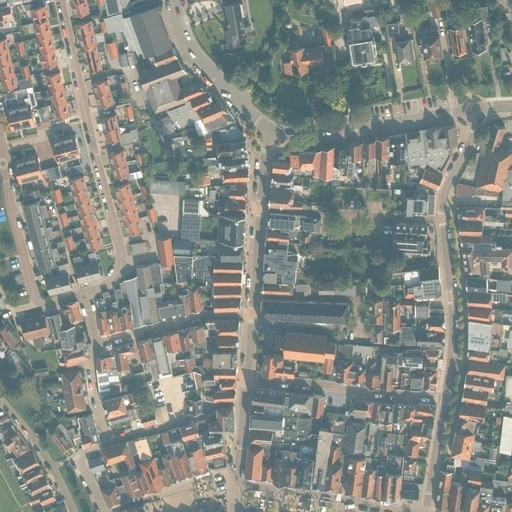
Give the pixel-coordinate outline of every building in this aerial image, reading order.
[(90,12),(87,0),(72,4),(75,16),(90,12)] [(104,0),(108,16),(104,17),(109,31),(120,28),(128,50),(134,48),(134,50),(137,49),(138,51),(143,49),(145,55),(172,46),(158,7),(163,5),(163,3),(157,5),(155,0),(104,0)] [(407,0),(396,0),(398,11),(408,10),(407,0)] [(432,0),(433,12),(444,12),(443,0),(432,0)] [(251,31),(250,26),(243,27),(239,3),(226,5),(229,22),(228,22),(228,24),(229,23),(230,29),(226,30),(229,48),(240,46),(238,33),(251,31)] [(30,9),(31,15),(33,15),(35,23),(48,20),(45,5),(30,9)] [(474,9),(476,20),(467,22),(471,43),(472,43),(473,50),(484,49),(484,44),(485,44),(482,22),(489,20),(487,7),(474,9)] [(12,15),(10,10),(3,12),(2,11),(0,11),(0,25),(5,24),(4,17),(12,15)] [(370,25),(375,25),(378,21),(377,17),(373,15),(356,18),(357,24),(346,26),(351,52),(352,61),(355,64),(374,61),(377,56),(373,36),(372,37),(370,25)] [(38,38),(52,35),(48,20),(35,23),(38,38)] [(77,23),(79,36),(94,32),(91,20),(77,23)] [(389,37),(395,36),(396,42),(395,42),(398,61),(413,59),(411,40),(409,40),(406,41),(404,33),(400,34),(398,22),(387,24),(389,37)] [(322,27),(325,45),(333,44),(330,26),(322,27)] [(450,29),(453,53),(466,51),(462,27),(450,29)] [(424,51),(425,57),(442,55),(439,34),(438,29),(430,30),(430,29),(422,30),(423,36),(422,36),(423,43),(419,44),(421,51),(424,51)] [(79,36),(82,47),(97,44),(94,32),(79,36)] [(55,49),(52,35),(38,38),(41,52),(55,49)] [(0,52),(9,50),(6,38),(0,39),(0,52)] [(110,58),(118,56),(115,40),(107,42),(110,58)] [(266,41),(263,49),(268,51),(271,43),(266,41)] [(82,47),(85,59),(99,56),(97,44),(82,47)] [(178,57),(172,46),(150,55),(153,65),(147,67),(149,72),(159,68),(158,64),(178,57)] [(314,49),(305,50),(304,46),(290,49),(292,62),(283,63),(285,74),(293,73),(308,71),(307,65),(324,62),(321,46),(314,47),(314,49)] [(43,61),(41,61),(43,67),(58,64),(55,49),(41,52),(43,61)] [(9,50),(0,52),(0,64),(12,62),(9,50)] [(119,54),(122,66),(137,63),(134,51),(119,54)] [(87,71),(102,68),(99,56),(85,59),(87,71)] [(182,91),(181,91),(175,75),(187,71),(178,58),(178,57),(158,64),(159,68),(149,72),(147,67),(139,71),(155,113),(185,101),(186,101),(182,91)] [(12,62),(0,64),(0,77),(14,74),(12,62)] [(24,79),(19,80),(21,89),(26,88),(32,86),(32,87),(32,86),(29,71),(23,72),(24,79)] [(34,83),(42,81),(40,72),(32,73),(34,83)] [(44,75),(46,82),(48,81),(49,90),(63,86),(60,72),(44,75)] [(14,74),(0,77),(0,78),(3,90),(17,86),(14,74)] [(96,95),(111,91),(108,79),(93,82),(96,95)] [(182,91),(186,101),(209,92),(208,91),(198,82),(181,89),(182,91)] [(32,86),(26,88),(29,99),(35,98),(32,87),(32,86)] [(53,104),(66,101),(63,86),(49,90),(53,104)] [(4,99),(16,97),(15,90),(3,93),(4,99)] [(113,103),(111,91),(96,95),(99,107),(113,103)] [(186,103),(168,110),(172,121),(176,119),(185,116),(188,124),(196,121),(196,120),(193,112),(214,103),(209,92),(186,101),(185,101),(186,103)] [(117,108),(130,105),(129,98),(115,101),(117,108)] [(55,113),(53,113),(54,119),(70,116),(66,101),(53,104),(55,113)] [(196,120),(196,121),(188,124),(185,116),(176,119),(179,127),(180,127),(182,131),(192,128),(196,127),(199,134),(214,130),(235,121),(219,101),(214,103),(193,112),(196,120)] [(30,103),(19,106),(24,128),(35,125),(30,103)] [(46,105),(40,107),(43,121),(50,119),(46,105)] [(131,105),(125,107),(127,119),(134,118),(131,105)] [(24,128),(19,106),(7,109),(12,131),(24,128)] [(119,127),(116,115),(101,118),(104,130),(119,127)] [(166,135),(175,131),(171,122),(168,115),(159,119),(166,135)] [(220,129),(224,142),(236,141),(241,139),(240,135),(241,133),(240,129),(238,128),(237,124),(231,126),(232,128),(227,129),(227,128),(220,129)] [(441,127),(443,147),(452,146),(458,145),(456,125),(441,127)] [(483,154),(476,185),(458,182),(456,187),(456,193),(502,195),(501,207),(511,207),(511,150),(500,148),(505,128),(493,125),(486,145),(482,145),(480,153),(483,154)] [(104,130),(107,142),(119,139),(121,145),(139,141),(136,129),(130,130),(130,132),(120,134),(119,127),(104,130)] [(196,127),(192,128),(182,131),(181,132),(184,140),(199,135),(199,134),(196,127)] [(427,149),(443,147),(441,127),(428,129),(429,131),(424,131),(427,149)] [(211,131),(199,134),(201,139),(212,136),(211,131)] [(425,149),(427,149),(424,131),(407,134),(406,135),(407,150),(405,150),(405,163),(409,162),(409,165),(427,163),(425,149)] [(406,134),(390,136),(389,162),(404,162),(406,134)] [(75,135),(63,138),(69,160),(81,157),(75,135)] [(390,137),(376,138),(376,141),(376,146),(375,173),(375,186),(382,186),(382,174),(379,174),(379,157),(389,157),(390,137)] [(58,163),(69,160),(63,138),(52,141),(58,163)] [(204,153),(204,159),(219,158),(219,156),(248,153),(246,139),(241,139),(236,141),(224,142),(217,142),(218,151),(204,153)] [(202,141),(202,150),(212,149),(211,140),(202,141)] [(367,172),(368,172),(369,172),(375,173),(376,146),(376,141),(363,141),(363,157),(368,157),(368,162),(367,162),(367,163),(366,164),(367,170),(367,171),(367,172)] [(354,159),(361,159),(361,144),(349,143),(348,159),(347,171),(347,178),(350,178),(349,187),(353,187),(353,178),(354,171),(354,159)] [(449,155),(452,155),(452,146),(427,149),(425,149),(427,163),(427,165),(443,173),(446,168),(446,161),(450,160),(449,155)] [(166,161),(173,160),(170,147),(163,149),(166,161)] [(322,149),(320,175),(320,176),(333,177),(334,147),(322,149)] [(339,178),(340,165),(346,165),(347,147),(334,147),(333,177),(339,178)] [(313,175),(320,175),(322,149),(316,152),(314,166),(313,175)] [(127,162),(124,150),(109,153),(112,165),(127,162)] [(290,173),(300,173),(300,167),(314,166),(316,152),(316,151),(299,153),(291,154),(293,160),(290,173)] [(208,166),(209,170),(249,166),(248,153),(219,156),(219,158),(219,164),(208,166)] [(38,155),(26,158),(32,180),(43,177),(38,155)] [(20,183),(32,180),(26,158),(14,161),(20,183)] [(292,160),(274,159),(273,172),(289,173),(292,160)] [(142,177),(141,171),(129,173),(127,162),(112,165),(115,178),(120,177),(121,181),(142,177)] [(80,164),(69,167),(71,173),(82,170),(80,164)] [(58,165),(47,168),(50,179),(61,176),(58,165)] [(422,171),(425,172),(420,182),(437,189),(442,176),(420,166),(417,165),(415,171),(421,173),(422,171)] [(222,169),(223,177),(223,181),(248,180),(249,167),(222,169)] [(271,185),(293,187),(293,189),(294,189),(300,190),(300,185),(293,184),(294,174),(289,173),(273,172),(271,185)] [(65,188),(66,193),(73,192),(73,191),(87,187),(84,175),(69,179),(71,186),(65,188)] [(208,175),(200,176),(200,183),(200,184),(210,183),(210,175),(208,175)] [(303,178),(302,185),(310,186),(311,178),(303,178)] [(185,193),(185,185),(185,182),(146,179),(149,191),(185,193)] [(118,198),(133,194),(129,182),(115,186),(118,198)] [(235,186),(230,186),(229,199),(246,199),(248,182),(235,182),(235,186)] [(429,186),(416,184),(415,190),(428,192),(429,186)] [(73,191),(73,192),(76,203),(90,199),(87,187),(73,191)] [(297,201),(297,200),(293,200),(294,189),(293,189),(271,187),(269,206),(292,207),(292,208),(311,209),(311,207),(302,201),(297,201)] [(407,190),(405,212),(427,213),(434,214),(435,195),(416,194),(416,190),(407,190)] [(35,191),(24,194),(25,200),(36,197),(35,191)] [(63,201),(61,194),(54,196),(56,202),(63,201)] [(118,198),(121,210),(136,206),(133,194),(118,198)] [(182,211),(183,211),(182,212),(200,214),(209,214),(209,212),(203,206),(204,200),(183,198),(182,211)] [(76,203),(79,214),(94,210),(90,199),(76,203)] [(225,214),(225,213),(235,213),(235,215),(246,215),(246,200),(226,200),(226,207),(218,206),(218,214),(225,214)] [(39,206),(38,201),(23,205),(26,216),(47,210),(46,205),(39,206)] [(67,218),(64,206),(57,208),(60,220),(67,218)] [(121,210),(124,222),(139,218),(136,206),(121,210)] [(484,221),(484,216),(484,207),(458,207),(459,220),(484,221)] [(54,208),(47,210),(49,216),(56,215),(54,208)] [(29,227),(44,223),(42,218),(49,216),(47,210),(26,216),(29,227)] [(94,210),(79,214),(82,226),(97,222),(94,210)] [(246,215),(235,215),(220,214),(219,239),(199,238),(200,214),(182,212),(181,237),(192,238),(191,243),(218,243),(218,245),(222,245),(222,244),(244,244),(246,215)] [(272,228),(294,229),(318,231),(319,231),(321,217),(309,217),(269,213),(267,227),(272,228)] [(62,226),(69,224),(67,218),(60,220),(62,226)] [(128,234),(142,230),(139,218),(124,222),(128,234)] [(503,221),(484,221),(459,220),(460,233),(482,234),(483,224),(503,225),(503,221)] [(97,222),(82,226),(86,238),(100,234),(97,222)] [(32,237),(53,232),(51,226),(45,228),(44,223),(29,227),(32,237)] [(428,226),(394,224),(392,248),(394,250),(430,252),(430,240),(425,240),(426,235),(427,236),(428,226)] [(288,242),(288,235),(292,236),(295,236),(295,234),(301,234),(300,238),(318,238),(318,231),(294,229),(272,228),(267,227),(266,241),(285,242),(288,242)] [(49,244),(48,239),(54,237),(53,232),(32,237),(35,248),(49,244)] [(472,247),(472,245),(502,247),(502,244),(496,244),(496,241),(491,241),(491,235),(482,234),(460,233),(462,244),(462,247),(472,247)] [(89,250),(103,246),(100,234),(86,238),(89,250)] [(160,252),(173,249),(171,236),(158,239),(160,252)] [(190,254),(191,240),(175,239),(174,253),(190,254)] [(282,278),(287,278),(287,283),(293,284),(293,283),(310,283),(310,279),(308,279),(300,268),(296,267),(297,254),(291,254),(291,252),(287,251),(288,242),(285,242),(266,241),(264,269),(277,270),(283,270),(282,278)] [(131,245),(133,255),(145,253),(144,243),(131,245)] [(49,244),(35,248),(37,259),(58,254),(56,248),(50,249),(49,244)] [(194,255),(194,260),(193,277),(204,277),(204,274),(204,271),(238,272),(243,272),(244,244),(222,244),(222,245),(222,249),(220,249),(220,256),(215,256),(194,255)] [(465,273),(479,274),(489,273),(487,258),(502,259),(502,266),(511,266),(511,247),(502,247),(472,245),(472,247),(462,247),(465,273)] [(160,252),(162,265),(175,263),(173,249),(160,252)] [(91,264),(87,265),(90,279),(102,276),(98,262),(96,253),(95,252),(93,253),(88,254),(91,264)] [(58,254),(37,259),(40,270),(43,269),(50,268),(55,266),(54,261),(59,260),(58,254)] [(174,254),(178,281),(192,279),(193,255),(174,254)] [(74,258),(76,267),(79,282),(90,279),(87,265),(83,266),(80,256),(74,258)] [(153,281),(159,280),(162,279),(160,263),(150,264),(152,281),(153,281)] [(66,264),(58,266),(61,275),(57,276),(61,291),(72,288),(66,264)] [(153,281),(152,281),(150,264),(137,266),(139,276),(140,287),(153,285),(153,281)] [(412,266),(392,268),(393,276),(403,275),(405,297),(415,297),(441,294),(440,282),(439,267),(415,269),(415,272),(413,272),(413,270),(412,266)] [(50,294),(61,291),(57,276),(53,277),(50,268),(43,269),(46,279),(50,294)] [(276,278),(277,270),(264,269),(264,282),(280,283),(281,278),(276,278)] [(287,283),(287,278),(282,278),(283,270),(277,270),(276,278),(281,278),(280,283),(287,283)] [(214,285),(242,284),(243,272),(238,272),(204,271),(204,274),(209,275),(209,276),(207,276),(207,285),(214,285)] [(489,273),(479,274),(465,273),(467,288),(488,289),(487,279),(490,278),(489,275),(490,275),(490,273),(489,273)] [(146,323),(140,287),(139,276),(124,281),(131,304),(134,326),(146,323)] [(162,319),(159,297),(161,296),(160,284),(159,280),(153,281),(153,285),(158,317),(159,317),(159,319),(162,319)] [(496,290),(503,290),(510,291),(511,280),(497,280),(496,290)] [(287,283),(280,283),(264,282),(263,290),(265,293),(293,294),(293,287),(293,284),(287,283)] [(349,282),(340,282),(340,294),(349,294),(349,282)] [(161,296),(159,297),(162,319),(179,315),(177,300),(163,302),(162,297),(165,297),(163,283),(160,284),(161,296)] [(296,289),(305,289),(305,294),(311,291),(310,283),(293,283),(293,284),(293,287),(296,287),(296,289)] [(320,283),(320,293),(334,293),(334,283),(320,283)] [(215,285),(214,298),(241,297),(242,284),(214,285),(215,285)] [(384,284),(383,293),(390,294),(390,296),(395,296),(395,284),(384,284)] [(153,285),(140,287),(146,323),(159,319),(159,317),(158,317),(153,285)] [(188,288),(191,312),(203,309),(199,285),(188,288)] [(182,314),(191,312),(188,288),(185,289),(185,294),(179,295),(182,314)] [(125,306),(121,289),(115,290),(119,308),(122,330),(134,327),(131,305),(125,306)] [(491,307),(491,300),(505,300),(506,293),(500,293),(467,291),(468,305),(491,307)] [(211,305),(215,305),(215,311),(240,310),(241,297),(214,298),(211,298),(211,305)] [(262,299),(261,327),(300,328),(300,326),(323,327),(323,331),(338,332),(338,320),(348,321),(349,303),(263,299),(262,299)] [(383,300),(369,299),(368,312),(372,312),(382,312),(383,300)] [(429,309),(429,301),(416,301),(385,300),(385,313),(400,314),(400,306),(414,306),(414,315),(428,315),(443,315),(443,309),(429,309)] [(79,306),(77,301),(67,305),(61,307),(63,313),(69,311),(68,310),(79,306)] [(511,316),(511,309),(504,309),(468,305),(469,319),(491,321),(492,313),(503,314),(503,316),(511,316)] [(72,322),(83,319),(79,306),(68,310),(69,311),(72,322)] [(108,312),(111,333),(121,330),(118,309),(108,312)] [(99,312),(100,318),(98,318),(101,335),(110,333),(107,311),(99,312)] [(372,323),(382,323),(382,312),(372,312),(372,323)] [(400,326),(400,314),(385,313),(385,330),(400,330),(400,326)] [(77,338),(74,326),(63,329),(59,314),(50,316),(56,337),(61,336),(64,347),(76,343),(75,339),(77,338)] [(43,339),(41,338),(40,336),(49,334),(45,315),(33,318),(40,347),(40,346),(44,345),(43,339)] [(443,315),(428,315),(428,325),(417,325),(417,331),(445,331),(445,315),(443,315)] [(35,338),(35,339),(34,341),(35,348),(36,348),(40,347),(33,318),(21,321),(26,340),(35,338)] [(501,336),(503,323),(491,321),(469,319),(469,332),(501,336)] [(206,324),(206,335),(215,335),(239,334),(239,320),(205,320),(206,324)] [(204,324),(191,328),(193,339),(193,340),(205,338),(205,335),(204,324)] [(0,338),(1,338),(7,348),(18,341),(8,325),(0,329),(0,338)] [(415,344),(416,327),(416,326),(400,326),(400,330),(401,330),(400,344),(415,344)] [(191,328),(178,331),(181,348),(187,346),(189,346),(191,358),(196,357),(195,352),(193,340),(191,328)] [(371,341),(374,341),(374,342),(382,343),(382,329),(374,328),(374,334),(371,334),(371,341)] [(174,353),(171,352),(170,350),(181,348),(178,331),(164,334),(170,362),(176,360),(174,353)] [(323,372),(331,373),(330,380),(336,381),(338,366),(332,366),(333,355),(335,356),(336,341),(326,340),(327,335),(286,331),(286,335),(277,334),(275,348),(274,354),(265,353),(263,373),(294,376),(295,365),(292,365),(292,356),(324,360),(323,372)] [(417,344),(444,345),(445,331),(417,331),(417,344)] [(493,350),(493,353),(505,354),(507,355),(508,350),(499,349),(501,336),(469,332),(469,345),(493,350)] [(164,334),(151,338),(160,378),(172,374),(170,362),(164,334)] [(215,335),(215,350),(238,349),(239,334),(215,335)] [(206,335),(205,335),(205,338),(193,340),(195,352),(204,352),(203,357),(214,357),(213,350),(215,350),(215,335),(206,335)] [(76,343),(77,347),(63,351),(67,366),(78,363),(78,361),(89,357),(86,345),(84,337),(77,338),(75,339),(76,343)] [(156,365),(150,338),(138,342),(142,361),(147,360),(148,361),(149,361),(153,380),(160,378),(156,365)] [(121,392),(119,379),(118,370),(129,368),(127,354),(136,352),(133,343),(113,348),(117,368),(119,376),(109,377),(109,378),(109,384),(110,389),(111,394),(121,392)] [(369,346),(363,346),(353,345),(339,344),(338,356),(352,357),(353,355),(363,356),(362,360),(366,361),(366,367),(353,366),(354,362),(338,360),(338,366),(336,381),(365,384),(369,346)] [(380,386),(380,381),(382,368),(375,367),(376,362),(372,361),(372,346),(369,346),(365,384),(380,386)] [(380,381),(380,386),(396,387),(398,352),(396,352),(396,350),(396,348),(383,347),(382,368),(380,381)] [(491,353),(468,348),(468,358),(472,359),(496,364),(497,359),(492,358),(492,359),(490,359),(491,353)] [(238,349),(215,350),(213,350),(214,357),(203,357),(204,364),(214,364),(237,364),(238,349)] [(423,386),(423,388),(436,389),(439,350),(425,349),(424,371),(424,374),(423,386)] [(13,351),(5,357),(9,361),(17,355),(13,351)] [(409,388),(410,374),(410,370),(416,370),(416,365),(422,365),(423,354),(398,352),(396,387),(409,388)] [(9,361),(12,366),(20,359),(17,355),(9,361)] [(97,358),(98,369),(108,369),(108,373),(109,377),(119,376),(117,368),(112,368),(111,357),(97,358)] [(194,370),(193,367),(196,366),(193,358),(183,359),(179,360),(180,365),(185,364),(186,372),(194,370)] [(12,366),(16,370),(23,363),(20,359),(12,366)] [(496,364),(472,359),(468,359),(466,374),(501,379),(503,379),(505,366),(496,364)] [(16,370),(19,374),(27,367),(23,363),(16,370)] [(236,377),(237,364),(232,364),(214,364),(214,377),(204,378),(204,385),(215,384),(215,378),(236,377)] [(27,367),(19,374),(23,379),(31,372),(27,367)] [(34,368),(35,375),(48,374),(48,367),(34,368)] [(64,386),(81,383),(79,370),(62,373),(64,386)] [(134,374),(136,384),(146,381),(144,371),(134,374)] [(197,388),(192,389),(187,390),(184,391),(184,397),(191,396),(191,399),(189,399),(189,414),(202,412),(202,388),(202,373),(193,371),(197,388)] [(423,388),(423,386),(424,374),(424,371),(417,371),(417,374),(410,374),(409,388),(423,388)] [(464,386),(487,390),(488,391),(488,390),(497,391),(498,386),(500,385),(501,379),(466,374),(464,386)] [(204,385),(204,389),(214,388),(236,387),(236,377),(215,378),(215,384),(204,385)] [(81,383),(64,386),(66,399),(83,396),(81,383)] [(486,404),(488,391),(487,390),(464,386),(462,400),(486,404)] [(205,396),(205,399),(215,401),(235,400),(236,387),(214,388),(214,397),(211,397),(205,396)] [(286,392),(254,388),(252,412),(283,416),(286,392)] [(134,408),(142,405),(141,400),(140,400),(137,390),(128,393),(131,403),(133,403),(134,408)] [(301,394),(289,392),(286,392),(283,416),(296,417),(298,418),(301,394)] [(31,401),(38,400),(37,393),(30,394),(31,401)] [(103,400),(107,416),(127,410),(122,394),(103,400)] [(313,395),(301,394),(299,411),(298,418),(310,419),(313,395)] [(321,427),(325,397),(314,395),(313,395),(310,419),(298,418),(296,417),(295,430),(298,430),(298,435),(304,435),(304,442),(318,444),(321,427)] [(66,399),(68,412),(86,409),(83,396),(66,399)] [(511,408),(511,405),(511,399),(504,399),(503,399),(503,406),(505,406),(504,410),(510,410),(510,413),(511,412),(511,408)] [(373,402),(351,400),(349,414),(372,416),(373,402)] [(374,422),(381,422),(383,408),(384,403),(373,402),(372,416),(370,431),(375,432),(376,425),(374,425),(374,422)] [(381,422),(388,422),(387,428),(392,429),(392,411),(393,404),(384,403),(383,408),(381,422)] [(419,403),(419,405),(418,411),(422,411),(435,414),(436,406),(419,403)] [(487,407),(462,403),(459,417),(484,421),(487,407)] [(405,420),(403,419),(405,405),(395,404),(393,422),(400,423),(399,432),(401,432),(404,426),(405,420)] [(165,405),(157,408),(160,421),(169,419),(165,405)] [(403,419),(405,420),(406,420),(421,421),(422,411),(418,411),(419,405),(405,405),(403,419)] [(234,406),(217,408),(218,421),(209,421),(209,418),(195,422),(196,423),(199,433),(202,432),(211,430),(211,431),(218,431),(223,431),(235,430),(234,406)] [(137,407),(132,408),(135,419),(140,418),(137,407)] [(135,419),(132,409),(127,410),(129,421),(135,419)] [(109,417),(111,422),(111,424),(128,419),(126,412),(109,417)] [(140,416),(143,426),(157,422),(154,412),(140,416)] [(283,416),(252,412),(251,425),(295,430),(296,417),(283,416)] [(334,423),(333,428),(321,427),(318,444),(313,486),(324,487),(328,462),(332,432),(345,434),(347,424),(348,415),(327,412),(325,422),(334,423)] [(81,416),(83,425),(79,427),(80,434),(74,436),(74,439),(97,432),(92,413),(81,416)] [(0,421),(2,423),(8,419),(6,415),(0,419),(0,421)] [(475,432),(478,433),(479,427),(476,427),(477,420),(459,417),(456,429),(475,432)] [(424,426),(418,425),(417,429),(420,430),(419,437),(424,438),(431,439),(432,434),(434,421),(424,419),(424,426)] [(48,432),(55,441),(64,453),(72,447),(74,450),(77,447),(70,437),(74,436),(75,436),(73,429),(67,431),(61,422),(56,426),(48,432)] [(181,427),(185,439),(199,435),(199,433),(196,423),(181,427)] [(328,462),(342,464),(343,453),(350,454),(349,461),(365,463),(366,456),(367,445),(363,445),(366,425),(351,423),(350,424),(347,424),(345,434),(332,432),(328,462)] [(420,430),(417,429),(418,425),(418,424),(411,423),(408,440),(419,441),(419,437),(420,430)] [(4,438),(5,439),(3,441),(9,448),(23,439),(16,430),(15,430),(12,425),(1,433),(5,437),(4,438)] [(285,429),(251,425),(251,428),(250,439),(249,442),(262,443),(263,443),(265,443),(266,444),(268,444),(269,445),(270,446),(271,447),(272,448),(273,450),(274,451),(275,452),(275,453),(275,454),(273,481),(286,482),(286,460),(289,460),(289,457),(291,442),(300,443),(303,443),(304,442),(304,435),(298,435),(298,430),(295,430),(285,429)] [(179,428),(168,431),(175,452),(185,448),(182,437),(179,428)] [(473,442),(475,432),(456,429),(454,442),(480,446),(481,441),(475,440),(475,442),(473,442)] [(202,432),(205,443),(203,444),(203,445),(202,445),(206,459),(226,454),(223,431),(218,431),(211,431),(211,430),(202,432)] [(169,453),(162,455),(165,466),(168,465),(174,481),(183,477),(175,452),(168,431),(161,433),(164,443),(166,442),(169,453)] [(76,444),(82,442),(84,447),(100,442),(97,432),(74,439),(76,444)] [(405,444),(406,435),(398,434),(397,443),(405,444)] [(511,442),(511,441),(511,435),(502,434),(501,441),(511,442)] [(206,459),(202,445),(199,435),(185,439),(188,450),(194,473),(209,469),(206,459)] [(138,453),(144,470),(151,491),(164,485),(158,468),(154,458),(150,446),(147,437),(134,440),(138,451),(138,452),(138,453)] [(418,456),(419,446),(423,447),(424,438),(419,437),(419,441),(418,442),(409,440),(406,455),(418,456)] [(9,449),(11,447),(18,456),(29,448),(23,439),(9,448),(9,449)] [(138,451),(134,440),(127,441),(131,455),(132,455),(138,453),(138,452),(138,451)] [(131,455),(127,441),(101,449),(107,465),(125,459),(129,469),(136,466),(132,455),(131,455)] [(262,443),(249,442),(248,453),(247,453),(245,477),(260,479),(273,481),(275,454),(275,453),(275,452),(274,451),(273,450),(272,448),(271,447),(270,446),(269,445),(268,444),(266,444),(265,443),(263,443),(262,443)] [(289,460),(286,460),(286,482),(296,483),(298,458),(300,443),(291,442),(289,457),(289,460)] [(305,484),(313,486),(318,444),(304,442),(303,443),(300,443),(298,458),(296,483),(305,484)] [(471,457),(472,447),(474,447),(474,449),(480,450),(480,446),(454,442),(451,454),(471,457)] [(190,464),(185,448),(175,452),(183,477),(193,473),(190,464)] [(17,459),(18,461),(16,463),(22,474),(40,465),(32,450),(17,459)] [(386,473),(383,498),(391,499),(393,484),(395,463),(396,455),(388,454),(386,473)] [(393,484),(391,499),(399,499),(403,464),(404,456),(396,455),(395,463),(393,484)] [(367,468),(368,466),(370,467),(371,457),(366,456),(361,495),(373,496),(376,472),(376,469),(367,468)] [(463,466),(462,470),(467,471),(469,459),(455,456),(454,464),(463,466)] [(89,461),(93,473),(105,469),(101,457),(89,461)] [(470,459),(468,472),(470,472),(468,481),(463,511),(476,511),(482,481),(484,471),(486,458),(477,457),(476,460),(470,459)] [(404,474),(404,478),(413,479),(414,476),(415,461),(406,460),(404,474)] [(361,495),(365,463),(349,461),(345,492),(361,495)] [(338,490),(342,464),(328,462),(324,487),(338,490)] [(384,473),(385,465),(377,464),(376,469),(376,472),(374,496),(383,498),(385,473),(384,473)] [(452,481),(453,475),(455,465),(447,464),(446,471),(441,470),(438,488),(451,490),(452,481)] [(45,474),(40,465),(22,474),(26,483),(45,474)] [(161,467),(158,468),(164,485),(165,484),(174,481),(168,465),(165,466),(161,467)] [(144,470),(136,473),(141,485),(144,494),(151,491),(144,470)] [(134,471),(122,475),(129,499),(144,494),(141,485),(140,486),(134,471)] [(470,472),(468,472),(464,471),(461,482),(452,481),(451,490),(448,509),(459,511),(461,511),(466,481),(468,481),(470,472)] [(26,483),(21,485),(23,489),(28,486),(32,494),(51,485),(46,474),(45,474),(26,483)] [(107,481),(110,487),(101,490),(109,508),(129,499),(124,485),(118,487),(114,478),(107,481)] [(493,479),(492,483),(482,481),(476,511),(489,511),(494,486),(497,487),(497,484),(505,485),(509,484),(511,484),(511,481),(508,481),(493,479)] [(402,500),(418,502),(420,490),(420,489),(419,489),(419,483),(404,481),(403,487),(402,500)] [(56,499),(51,488),(51,487),(51,485),(32,494),(28,496),(31,503),(41,499),(43,504),(56,499)] [(497,487),(494,486),(489,511),(504,511),(506,503),(506,498),(495,496),(497,487)] [(451,490),(438,488),(435,506),(448,509),(451,490)] [(147,511),(144,503),(125,510),(125,511),(121,511),(147,511)]
